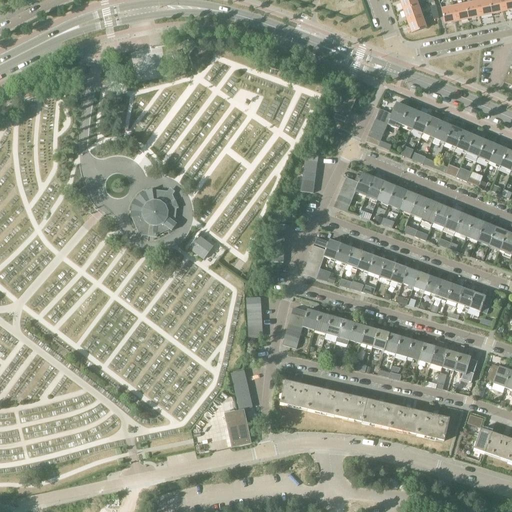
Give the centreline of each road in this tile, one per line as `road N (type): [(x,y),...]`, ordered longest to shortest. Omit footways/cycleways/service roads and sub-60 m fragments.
road 1 (tertiary): [(394,72),(251,20),(210,10),(142,10)]
road 2 (residential): [(511,488),(375,449),(307,443),(265,451)]
road 3 (residential): [(271,359),(511,416)]
road 4 (residential): [(26,503),(265,451)]
road 5 (residential): [(511,352),(293,280)]
road 6 (residential): [(321,216),(511,289)]
road 7 (residential): [(511,216),(352,150)]
road 8 (tertiary): [(142,10),(81,25),(0,66)]
road 9 (tertiary): [(511,118),(394,72)]
